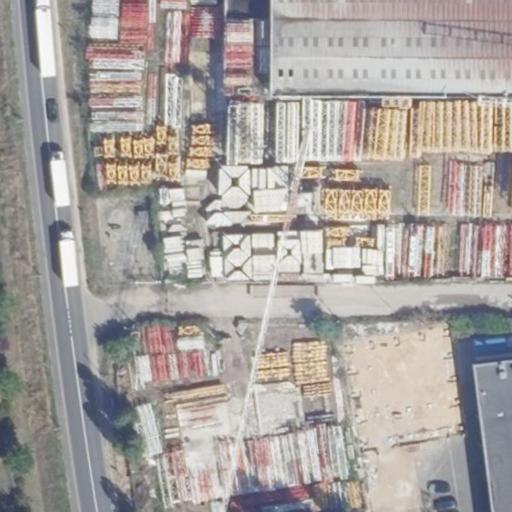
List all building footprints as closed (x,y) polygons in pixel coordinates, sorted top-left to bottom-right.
[(511,0),(227,0),(227,94),(511,95),(511,0)] [(346,244),(345,229),(307,230),(308,246),(346,244)] [(247,236),(227,236),(225,263),(246,264),(247,236)] [(252,236),(253,280),(276,280),(276,269),(302,269),(302,283),(323,282),(323,259),(302,259),(302,241),(275,241),(275,236),(252,236)] [(511,511),(511,358),(476,363),(496,511),(511,511)] [(231,445),(229,433),(231,432),(226,396),(174,405),(180,441),(186,440),(187,452),(183,453),(191,504),(317,483),(308,432),(231,445)]
